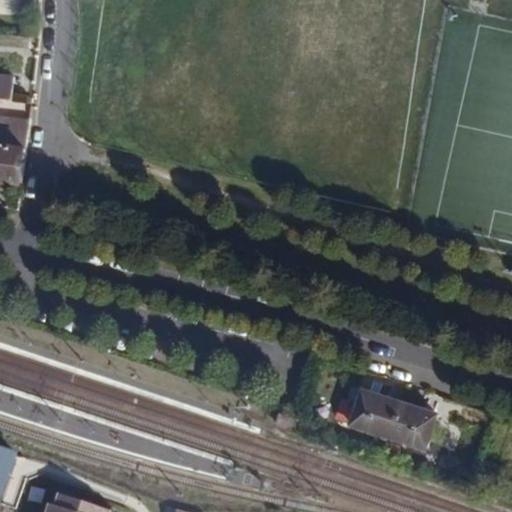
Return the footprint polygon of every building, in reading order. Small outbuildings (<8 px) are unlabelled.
[(0,84),(11,85),(11,66),(0,65),(0,84)] [(0,177),(21,180),(30,118),(0,114),(0,177)] [(391,439),(402,405),(361,391),(349,425),(391,439)] [(426,451),(438,417),(402,405),(391,439),(426,451)] [(20,456),(0,449),(0,478),(11,482),(20,456)] [(0,511),(11,482),(0,478),(0,511)] [(107,511),(108,511),(58,494),(54,506),(49,504),(46,511),(107,511)]
